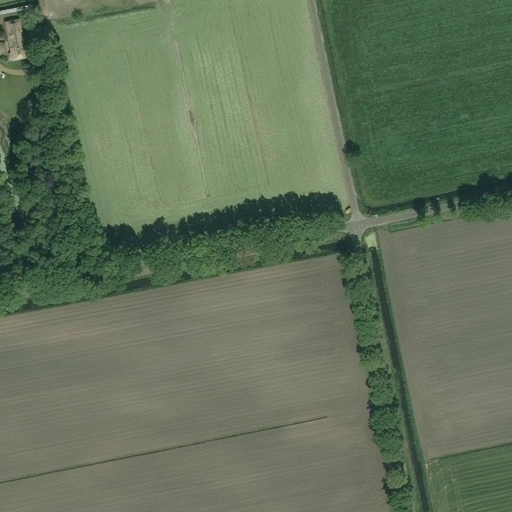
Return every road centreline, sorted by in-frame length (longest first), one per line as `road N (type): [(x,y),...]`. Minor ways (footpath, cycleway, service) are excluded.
road 1 (unclassified): [(0,295),(357,227)]
road 2 (unclassified): [(414,511),(357,227)]
road 3 (unknown): [(357,227),(315,0)]
road 4 (unclassified): [(357,227),(511,195)]
